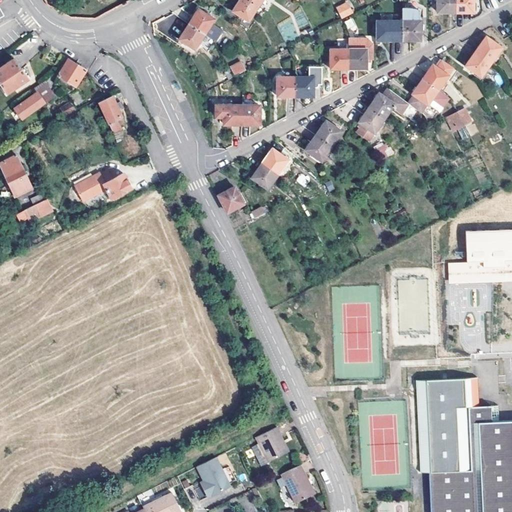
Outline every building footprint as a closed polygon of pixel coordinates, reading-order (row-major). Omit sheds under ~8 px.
[(250,21),(259,7),(248,0),(239,0),(233,11),(250,21)] [(456,12),(455,0),(437,0),(437,12),(456,12)] [(455,0),(456,12),(473,12),(473,0),(455,0)] [(353,15),(347,4),(336,9),(342,20),(353,15)] [(213,23),(215,19),(210,16),(211,13),(208,11),(206,13),(199,9),(189,25),(205,35),(213,23)] [(402,40),(420,40),(420,27),(424,27),(424,17),(420,18),(420,12),(416,11),(408,9),(403,9),(402,21),(402,40)] [(352,18),(344,21),(349,32),(357,28),(352,18)] [(375,41),(379,40),(402,40),(402,21),(375,21),(375,41)] [(224,30),(213,23),(205,35),(215,42),(224,30)] [(196,49),(205,35),(189,25),(180,39),(187,44),(186,46),(189,48),(191,46),(196,49)] [(486,37),(476,51),(492,62),(502,48),(497,45),(499,42),(495,39),(493,42),(486,37)] [(349,39),(349,49),(349,68),(366,68),(366,59),(372,59),(373,44),(368,39),(349,39)] [(331,69),(349,68),(349,49),(331,49),(331,69)] [(482,77),(492,62),(476,51),(466,66),(472,70),(470,73),(474,75),(476,73),(482,77)] [(86,70),(79,66),(69,59),(61,73),(59,76),(77,87),(88,71),(86,70)] [(15,60),(0,69),(0,82),(7,93),(28,79),(15,60)] [(438,91),(454,68),(442,60),(437,67),(432,65),(422,80),(438,91)] [(241,62),(232,66),(237,75),(246,71),(241,62)] [(295,97),(313,96),(313,88),(316,88),(318,87),(318,85),(322,85),(322,67),(312,67),(312,77),(296,77),(295,97)] [(235,76),(230,68),(223,71),(228,80),(235,76)] [(277,97),(295,97),(296,77),(277,77),(277,84),(274,84),(274,88),(277,88),(277,97)] [(448,98),(438,91),(422,80),(412,93),(415,95),(411,100),(420,106),(424,101),(427,103),(423,108),(435,117),(448,98)] [(37,93),(44,103),(55,96),(44,82),(34,89),(37,93)] [(404,114),(411,104),(409,103),(389,89),(384,96),(379,92),(368,107),(385,118),(392,107),(404,114)] [(23,119),(44,103),(37,93),(15,109),(23,119)] [(6,96),(0,100),(0,106),(1,108),(10,102),(6,96)] [(99,103),(110,125),(117,121),(123,118),(118,110),(115,104),(112,97),(99,103)] [(424,101),(420,106),(411,100),(409,103),(411,104),(421,111),(423,108),(427,103),(424,101)] [(61,108),(64,113),(66,115),(75,109),(71,102),(61,108)] [(242,124),(242,105),(216,105),(216,117),(223,117),(224,125),(242,124)] [(242,105),(242,124),(260,125),(260,116),(263,116),(263,112),(260,111),(260,105),(242,105)] [(375,133),(385,118),(368,107),(358,122),(359,123),(373,132),(375,133)] [(19,122),(23,119),(15,109),(9,113),(15,121),(17,120),(19,122)] [(458,113),(464,125),(471,122),(465,109),(458,113)] [(453,131),(464,125),(458,113),(447,119),(453,131)] [(117,121),(110,125),(116,137),(123,134),(117,121)] [(316,135),(331,146),(342,132),(326,121),(316,135)] [(373,132),(359,123),(357,126),(358,127),(357,129),(357,131),(368,139),(373,132)] [(321,161),(331,146),(316,135),(305,150),(310,153),(309,155),(316,160),(317,158),(321,161)] [(387,141),(373,148),(380,161),(393,154),(387,141)] [(262,163),(279,174),(289,160),(286,158),(288,155),(282,151),(280,154),(273,148),(262,163)] [(25,191),(33,187),(16,155),(0,164),(12,187),(16,196),(25,191)] [(268,189),(279,174),(262,163),(252,178),(259,182),(257,185),(261,187),(262,185),(268,189)] [(300,173),(296,181),(305,187),(310,179),(300,173)] [(123,174),(115,178),(112,179),(104,183),(101,178),(95,181),(99,190),(100,192),(107,189),(112,200),(132,189),(123,174)] [(94,193),(99,190),(95,181),(89,184),(94,193)] [(227,213),(244,204),(235,186),(218,195),(227,213)] [(12,198),(16,196),(12,187),(7,189),(12,198)] [(33,187),(25,191),(33,207),(36,205),(40,203),(33,187)] [(51,206),(48,199),(40,203),(36,205),(39,212),(51,206)] [(255,218),(266,213),(262,207),(252,212),(255,218)] [(511,228),(466,230),(467,262),(483,261),(484,277),(505,276),(504,260),(511,259),(511,228)] [(449,282),(511,279),(511,259),(504,260),(505,276),(484,277),(483,261),(467,262),(448,262),(449,282)] [(511,511),(511,425),(498,425),(498,409),(478,409),(479,380),(419,379),(418,471),(426,471),(425,511),(511,511)] [(280,430),(259,440),(271,465),(289,457),(284,445),(286,443),(280,430)] [(200,469),(207,484),(209,488),(205,490),(210,500),(232,490),(217,460),(200,469)] [(306,484),(299,470),(281,479),(295,508),(311,500),(304,485),(306,484)] [(197,499),(204,497),(200,486),(194,488),(197,499)] [(183,511),(176,496),(150,508),(151,511),(183,511)]
